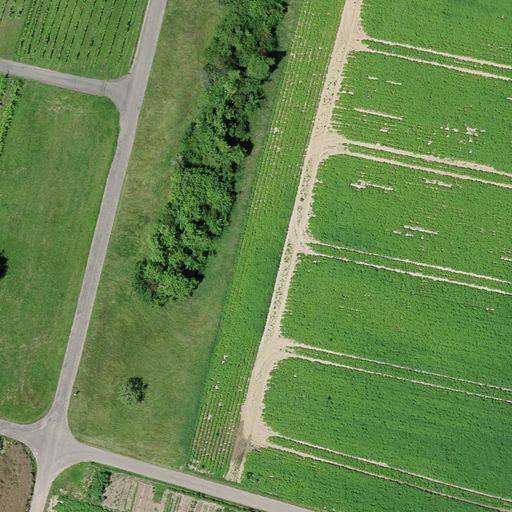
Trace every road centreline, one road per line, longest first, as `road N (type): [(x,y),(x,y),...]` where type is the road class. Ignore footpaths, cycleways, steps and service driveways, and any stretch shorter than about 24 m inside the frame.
road 1 (track): [(52,442),(167,0)]
road 2 (track): [(306,511),(52,442)]
road 3 (track): [(142,115),(0,83)]
